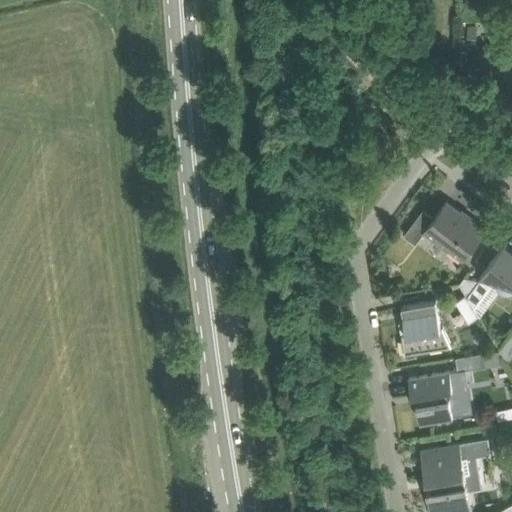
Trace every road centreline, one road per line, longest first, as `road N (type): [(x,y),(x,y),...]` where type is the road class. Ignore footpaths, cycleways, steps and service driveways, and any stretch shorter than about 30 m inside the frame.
road 1 (secondary): [(242,511),(199,212),(181,0)]
road 2 (residential): [(397,511),(351,250),(440,132)]
